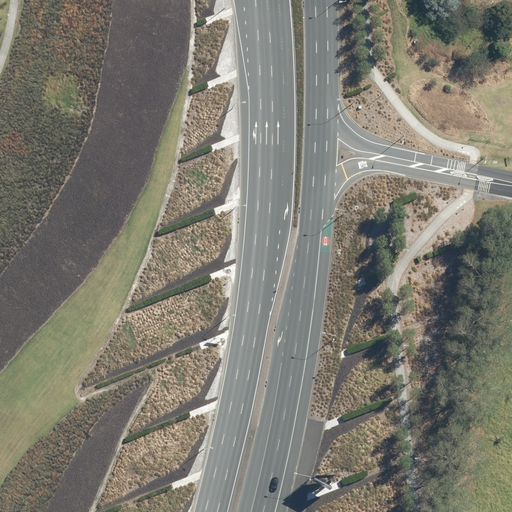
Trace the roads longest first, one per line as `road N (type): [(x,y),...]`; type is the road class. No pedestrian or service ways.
road 1 (primary): [(211,511),(269,209),(267,0)]
road 2 (primary): [(319,186),(263,511)]
